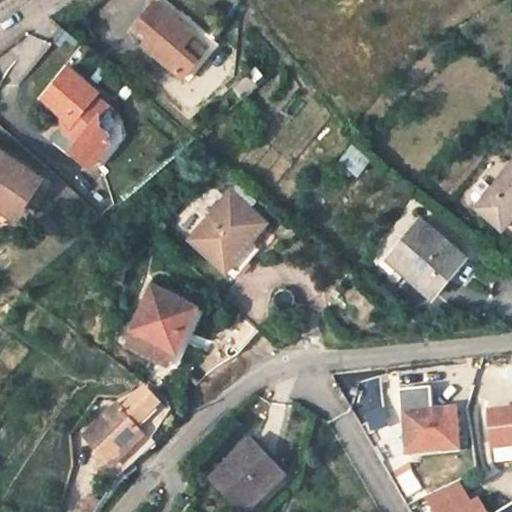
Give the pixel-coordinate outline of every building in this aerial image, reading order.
[(184,80),(198,64),(180,48),(188,39),(192,35),(157,5),(136,27),(169,56),(163,62),(184,80)] [(207,54),(188,39),(180,48),(198,64),(207,54)] [(99,118),(109,104),(96,94),(100,88),(69,63),(44,94),(73,117),(75,136),(83,142),(75,151),(91,164),(111,138),(108,123),(99,118)] [(238,80),(249,94),(264,82),(254,69),(238,80)] [(0,96),(12,88),(0,71),(0,96)] [(127,118),(109,104),(99,118),(108,123),(111,138),(91,164),(110,166),(130,136),(127,118)] [(0,146),(0,163),(6,169),(14,157),(0,146)] [(359,176),(371,159),(352,146),(340,162),(359,176)] [(0,194),(24,211),(46,182),(14,157),(6,169),(0,163),(0,194)] [(511,189),(487,206),(506,234),(511,229),(511,189)] [(194,241),(239,279),(261,254),(253,247),(270,223),(232,192),(194,241)] [(0,215),(14,226),(24,211),(0,194),(0,215)] [(392,256),(439,294),(473,254),(426,215),(392,256)] [(133,329),(179,349),(197,305),(154,285),(133,329)] [(283,341),(304,334),(299,299),(273,303),(283,341)] [(263,332),(244,314),(220,340),(240,357),(263,332)] [(170,367),(179,349),(133,329),(125,346),(170,367)] [(121,421),(96,453),(127,480),(162,443),(140,423),(160,403),(150,391),(128,411),(121,421)] [(511,406),(492,408),(496,463),(511,461),(511,406)] [(406,409),(413,454),(461,449),(459,407),(406,409)] [(84,445),(96,453),(121,421),(110,412),(84,445)] [(405,413),(381,415),(382,431),(407,429),(405,413)] [(250,511),(251,511),(289,475),(252,442),(216,479),(250,511)] [(438,511),(511,511),(511,505),(500,511),(494,511),(486,495),(474,501),(463,480),(431,497),(438,511)]
